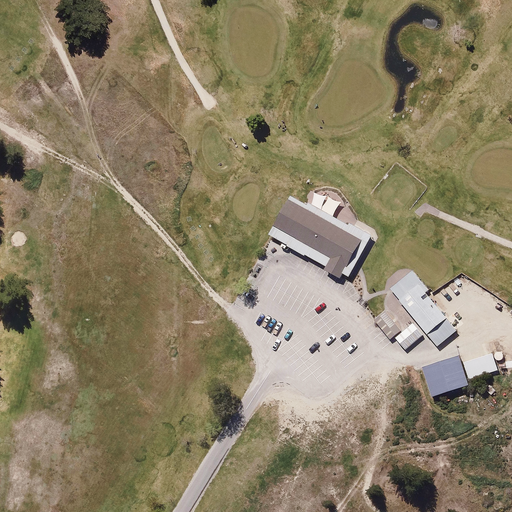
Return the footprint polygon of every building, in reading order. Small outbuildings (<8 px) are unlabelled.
[(278,236),(352,274),(370,238),(297,200),(278,236)] [(449,325),(404,270),(383,287),(427,342),(449,325)] [(393,328),(377,308),(365,318),(380,337),(393,328)] [(416,332),(406,320),(386,335),(397,348),(416,332)] [(493,352),(465,362),(471,380),(499,371),(493,352)] [(451,355),(414,366),(422,395),(459,384),(451,355)]
